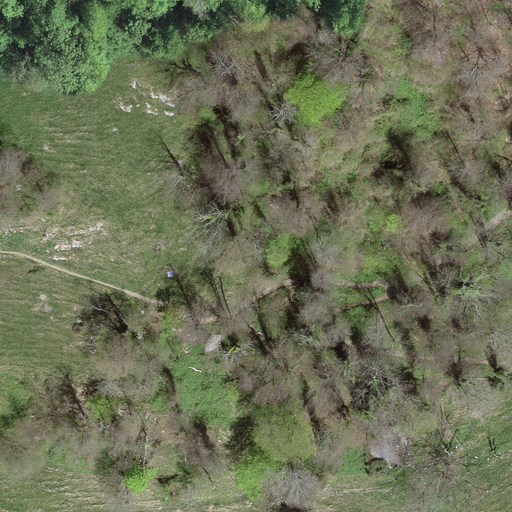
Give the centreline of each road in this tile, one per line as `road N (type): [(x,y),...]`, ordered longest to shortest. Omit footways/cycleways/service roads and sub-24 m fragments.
road 1 (track): [(364,300),(337,329),(349,344),(511,361)]
road 2 (track): [(511,208),(364,300)]
